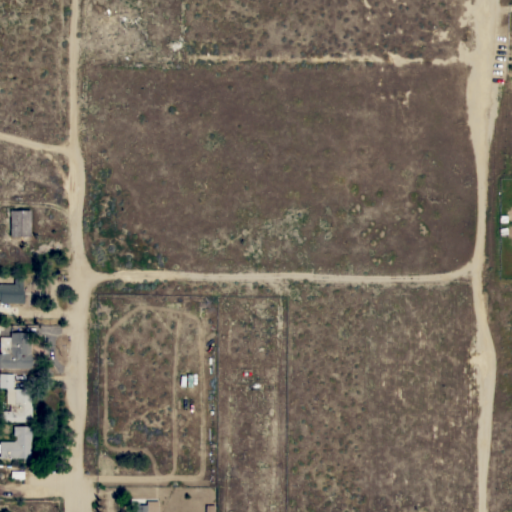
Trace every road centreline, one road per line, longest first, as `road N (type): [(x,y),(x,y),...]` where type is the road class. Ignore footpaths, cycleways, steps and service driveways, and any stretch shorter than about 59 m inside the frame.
road 1 (residential): [(54,511),(76,276),(64,0)]
road 2 (track): [(474,511),(483,0)]
road 3 (track): [(47,219),(76,276),(476,274)]
